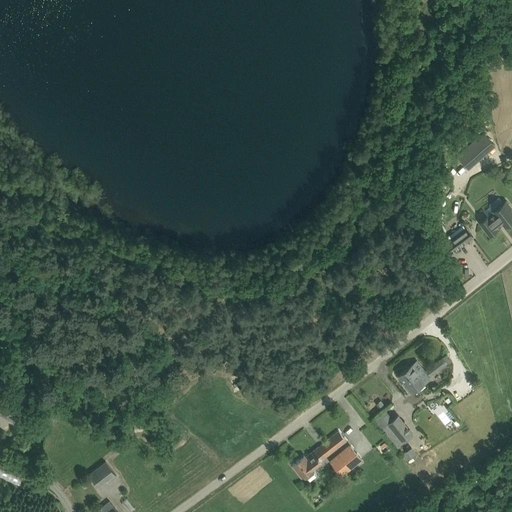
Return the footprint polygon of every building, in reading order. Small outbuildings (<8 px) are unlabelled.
[(484,132),(458,156),(469,168),(481,158),(479,155),(493,143),(484,132)] [(488,215),(480,222),(490,235),(498,229),(497,228),(503,223),(505,226),(508,224),(509,225),(511,222),(511,211),(510,208),(511,207),(506,201),(493,211),(495,213),(490,217),(488,215)] [(466,228),(444,243),(451,252),(472,237),(466,228)] [(446,354),(442,357),(427,370),(431,375),(450,360),(446,354)] [(398,374),(401,378),(407,385),(412,392),(431,378),(425,370),(417,360),(398,374)] [(21,407),(0,395),(0,412),(13,420),(21,407)] [(381,399),(376,403),(380,409),(385,405),(381,399)] [(389,422),(404,441),(413,434),(398,414),(389,422)] [(159,428),(158,419),(133,422),(134,431),(159,428)] [(302,476),(303,475),(305,477),(308,477),(314,472),(315,469),(313,467),(314,467),(313,466),(346,439),(339,430),(305,456),(304,454),(292,464),(302,476)] [(331,462),(342,475),(362,459),(351,445),(331,462)] [(401,453),(406,460),(406,461),(406,460),(415,454),(418,453),(413,445),(402,452),(401,453)] [(89,474),(99,487),(116,475),(106,461),(89,474)] [(19,484),(22,477),(4,471),(2,477),(19,484)] [(118,511),(110,500),(98,510),(99,511),(118,511)]
